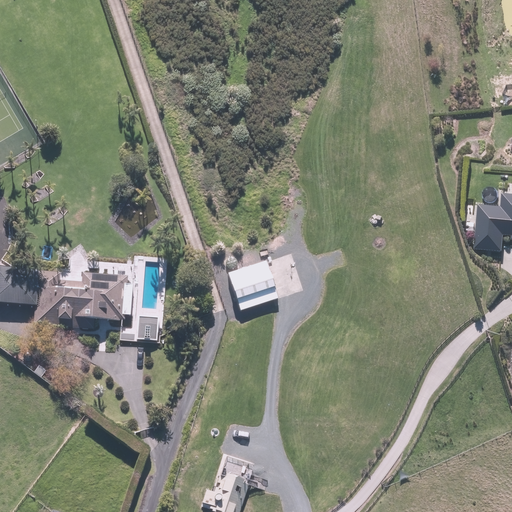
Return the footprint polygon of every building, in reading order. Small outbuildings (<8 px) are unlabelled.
[(511,197),(500,196),(499,209),(477,207),(473,252),(500,254),(501,237),(509,238),(509,242),(511,242),(511,197)] [(237,314),(276,302),(263,265),(225,277),(237,314)] [(31,324),(92,330),(93,318),(119,321),(120,314),(127,315),(130,285),(125,284),(125,277),(81,272),(80,283),(56,281),(57,273),(54,273),(53,279),(48,278),(47,272),(0,267),(0,302),(33,306),(31,324)] [(464,352),(455,362),(465,372),(475,362),(464,352)] [(33,373),(40,378),(44,372),(37,367),(33,373)] [(237,511),(245,486),(237,484),(239,480),(221,474),(220,477),(216,476),(215,483),(217,483),(215,489),(214,488),(212,494),(203,492),(199,504),(207,506),(206,509),(209,510),(208,511),(237,511)]
